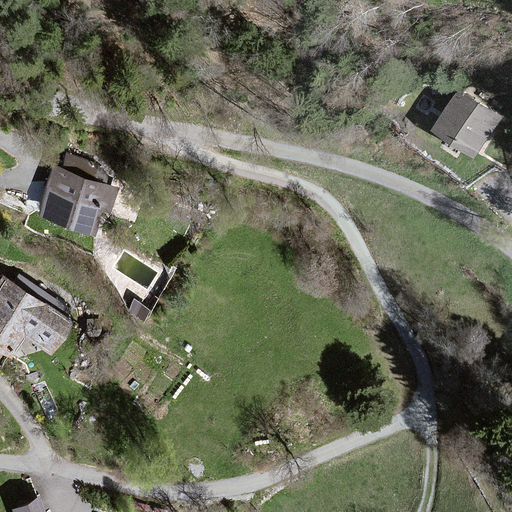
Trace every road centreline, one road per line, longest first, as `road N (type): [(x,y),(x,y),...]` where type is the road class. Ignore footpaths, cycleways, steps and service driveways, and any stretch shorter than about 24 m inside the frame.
road 1 (residential): [(190,137),(207,165),(262,173),(318,197),(354,237),(405,326),(421,373),(423,413),(297,470),(204,495),(0,464)]
road 2 (residential): [(511,247),(392,181),(190,137)]
road 3 (residential): [(190,137),(0,99)]
